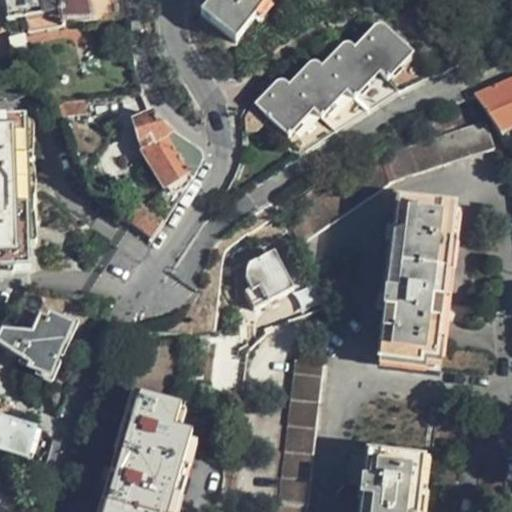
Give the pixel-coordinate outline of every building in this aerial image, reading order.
[(91,24),(131,19),(129,0),(21,0),(29,32),(91,24)] [(236,44),(270,0),(214,0),(201,17),(236,44)] [(365,113),(392,88),(398,93),(420,67),(382,34),(378,33),(373,37),(373,43),(374,45),(361,60),(350,51),(344,50),(341,52),(340,58),(341,63),(329,77),(319,69),(314,69),(310,71),(309,74),(309,80),(296,96),(288,89),(285,88),(280,89),(277,91),(277,96),(278,99),(263,115),(306,152),(329,129),(334,133),(360,110),(365,113)] [(511,79),(505,82),(475,95),(499,134),(509,129),(508,125),(511,123),(511,79)] [(169,193),(190,187),(200,171),(202,165),(202,161),(201,156),(198,153),(180,139),(165,128),(159,122),(155,116),(137,123),(145,153),(169,193)] [(23,197),(20,144),(19,119),(0,120),(0,272),(28,271),(24,201),(23,197)] [(469,159),(496,149),(486,122),(475,125),(436,138),(387,154),(396,182),(409,177),(469,159)] [(355,170),(286,210),(291,228),(294,237),(327,219),(391,185),(381,156),(355,170)] [(436,372),(456,208),(401,199),(397,224),(389,224),(387,237),(395,239),(391,266),(387,295),(380,294),(379,309),(386,310),(380,364),(436,372)] [(132,225),(153,243),(162,228),(140,211),(132,225)] [(298,293),(277,252),(251,267),(257,278),(248,283),(255,295),(249,299),(257,315),(298,293)] [(300,290),(307,308),(321,303),(315,285),(300,290)] [(47,390),(71,329),(49,318),(47,322),(38,318),(32,336),(2,336),(0,343),(0,346),(31,368),(30,372),(33,375),(30,392),(47,390)] [(208,389),(241,393),(246,351),(239,350),(239,355),(213,353),(208,389)] [(305,511),(313,437),(321,362),(293,359),(275,511),(305,511)] [(168,511),(187,452),(198,416),(138,398),(132,420),(114,476),(110,491),(103,511),(168,511)] [(0,450),(27,458),(35,432),(0,420),(0,450)] [(417,511),(424,462),(349,453),(345,481),(358,483),(357,497),(361,499),(359,511),(417,511)]
